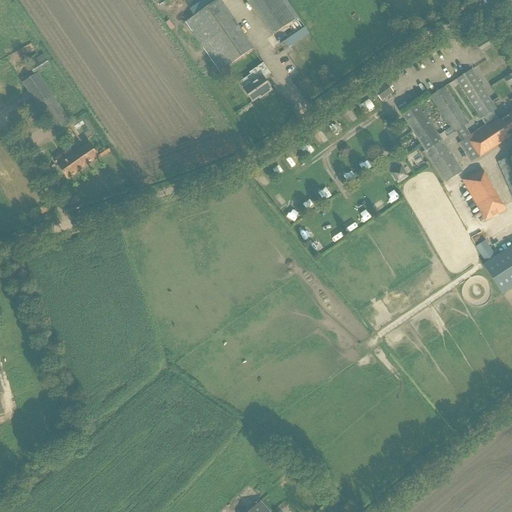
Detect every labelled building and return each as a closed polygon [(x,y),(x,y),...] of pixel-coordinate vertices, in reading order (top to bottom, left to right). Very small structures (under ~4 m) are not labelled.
[(202,0),(189,10),(194,17),(186,23),(220,72),(253,49),(219,0),(202,0)] [(247,0),(267,27),(273,35),(298,18),(285,0),(247,0)] [(292,23),(294,25),(291,28),(294,33),(304,26),(298,18),(292,23)] [(304,28),(284,42),(288,48),(309,34),(304,28)] [(32,72),(22,79),(38,104),(36,106),(56,134),(71,124),(37,74),(49,66),(45,60),(42,55),(27,65),(32,72)] [(244,90),(246,94),(252,102),(258,97),(259,99),(271,91),(263,79),(270,74),(263,63),(249,73),(255,82),(244,90)] [(456,80),(482,119),(493,112),(496,110),(470,71),(456,80)] [(381,101),(394,93),(387,82),(374,89),(381,101)] [(430,97),(435,105),(454,133),(468,124),(450,96),(444,88),(430,97)] [(402,115),(407,124),(425,152),(441,141),(423,113),(418,105),(402,115)] [(493,112),(482,119),(486,125),(458,144),(471,163),(508,137),(509,138),(511,135),(511,113),(499,122),(493,112)] [(315,138),(320,144),(327,139),(323,133),(315,138)] [(441,141),(425,152),(446,183),(462,172),(441,141)] [(57,165),(61,171),(67,180),(98,158),(88,144),(57,165)] [(511,156),(498,163),(511,195),(511,156)] [(390,172),(397,184),(409,177),(403,166),(390,172)] [(481,170),(462,181),(485,221),(504,210),(481,170)] [(344,177),(348,182),(354,178),(351,173),(344,177)] [(321,200),(331,196),(327,187),(318,191),(321,200)] [(390,204),(400,199),(395,189),(384,194),(390,204)] [(362,224),(371,218),(366,209),(357,215),(362,224)] [(348,233),(357,227),(352,219),(343,225),(348,233)] [(300,234),(305,240),(313,235),(308,228),(300,234)] [(475,247),(486,264),(483,266),(502,295),(511,287),(511,247),(496,257),(485,241),(475,247)] [(249,511),(269,511),(261,502),(249,511)]
